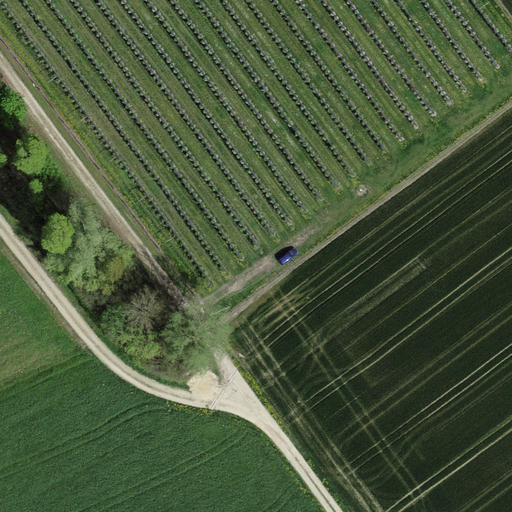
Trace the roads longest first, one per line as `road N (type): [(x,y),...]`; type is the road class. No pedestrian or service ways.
road 1 (track): [(252,398),(0,65)]
road 2 (track): [(0,227),(84,338),(143,387),(207,407),(252,398)]
road 3 (track): [(333,511),(252,398)]
